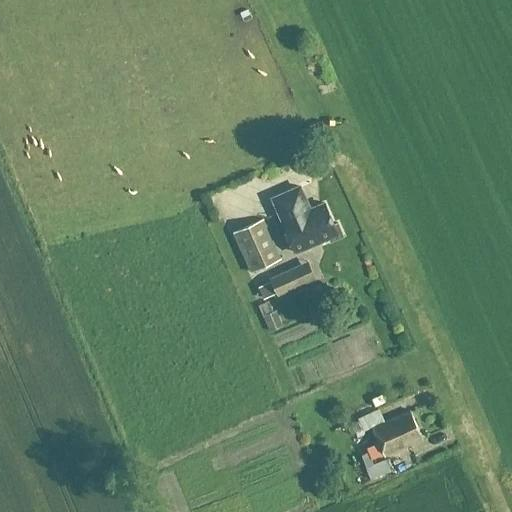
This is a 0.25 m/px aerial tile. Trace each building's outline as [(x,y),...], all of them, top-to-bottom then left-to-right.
[(299,188),(272,200),(282,223),(281,223),(295,254),(328,239),(330,243),(343,237),(337,224),(333,226),(324,205),(309,211),(299,188)] [(280,259),(262,219),(233,232),(250,272),(280,259)] [(276,295),(307,282),(314,279),(307,263),(300,266),(269,279),(276,295)] [(382,386),(370,391),(374,404),(386,399),(382,386)] [(362,432),(370,428),(372,428),(383,422),(378,411),(345,425),(351,440),(364,435),(362,432)] [(383,422),(372,428),(370,428),(383,457),(421,440),(408,411),(383,422)] [(365,469),(369,479),(389,471),(385,461),(365,469)]
